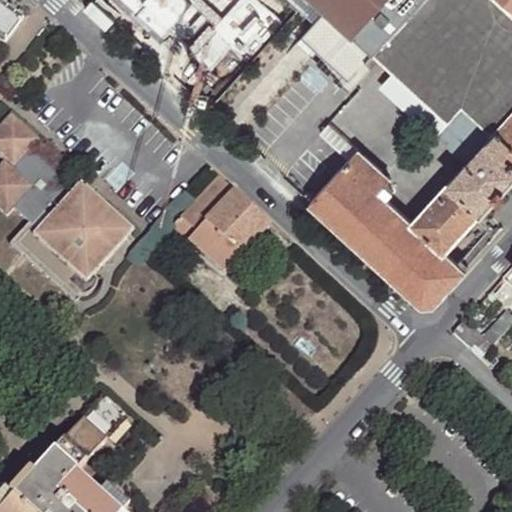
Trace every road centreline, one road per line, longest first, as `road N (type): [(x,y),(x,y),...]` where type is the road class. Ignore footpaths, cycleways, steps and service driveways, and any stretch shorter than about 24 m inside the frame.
road 1 (residential): [(56,0),(429,342)]
road 2 (residential): [(272,511),(429,342)]
